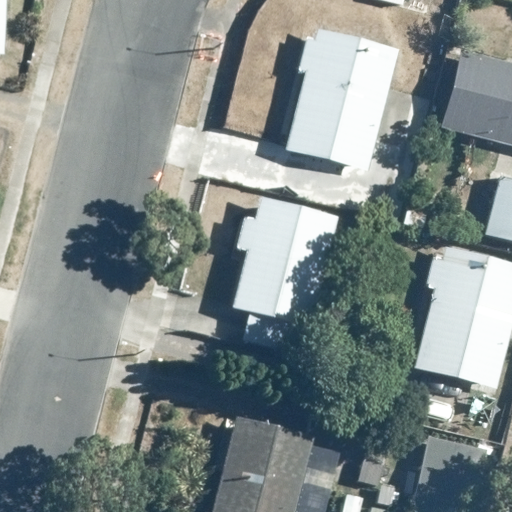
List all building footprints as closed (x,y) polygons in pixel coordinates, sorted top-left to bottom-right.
[(364,131),(389,0),(304,0),(282,115),(364,131)] [(511,15),(472,3),(449,81),(511,99),(511,15)] [(331,163),(244,145),(220,258),(306,276),(331,163)] [(494,337),(511,256),(511,215),(432,197),(405,318),(494,337)] [(275,511),(306,374),(230,358),(197,509),(209,511),(275,511)] [(479,511),(496,462),(422,438),(398,511),(479,511)]
